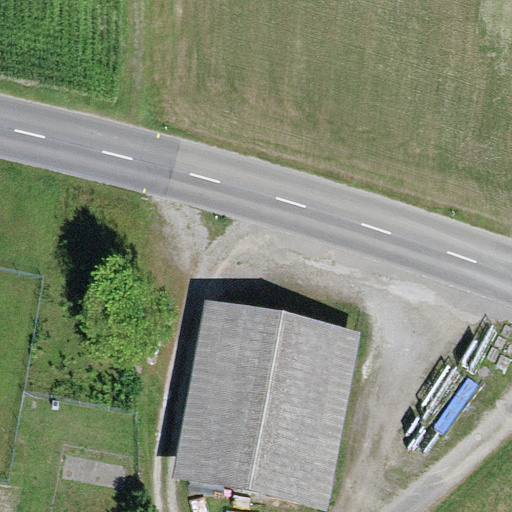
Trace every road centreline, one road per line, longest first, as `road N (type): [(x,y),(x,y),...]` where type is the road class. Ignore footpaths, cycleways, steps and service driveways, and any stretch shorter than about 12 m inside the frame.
road 1 (secondary): [(0,130),(132,157),(511,275)]
road 2 (track): [(376,511),(511,390)]
